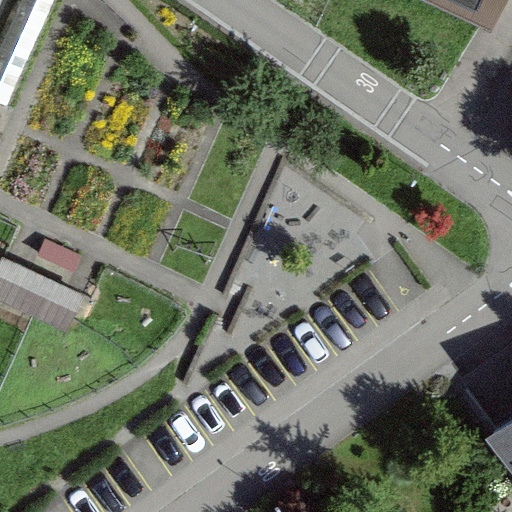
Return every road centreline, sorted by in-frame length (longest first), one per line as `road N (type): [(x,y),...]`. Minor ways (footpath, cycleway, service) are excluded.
road 1 (residential): [(511,282),(208,511)]
road 2 (tertiary): [(511,199),(229,0)]
